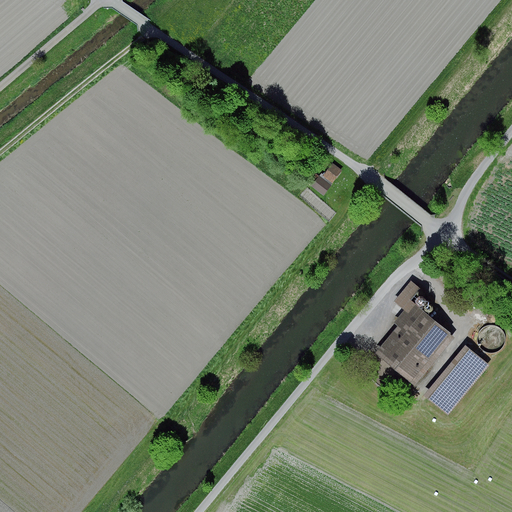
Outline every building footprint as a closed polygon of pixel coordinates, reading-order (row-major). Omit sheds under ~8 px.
[(333,163),(323,176),(333,184),(343,171),(333,163)] [(332,186),(313,172),(306,182),(324,196),(332,186)] [(398,327),(376,353),(411,383),(451,335),(452,334),(412,301),(420,291),(410,283),(394,302),(405,311),(394,323),(398,327)] [(455,338),(451,335),(411,383),(415,386),(455,338)] [(490,365),(466,345),(424,396),(448,416),(490,365)]
